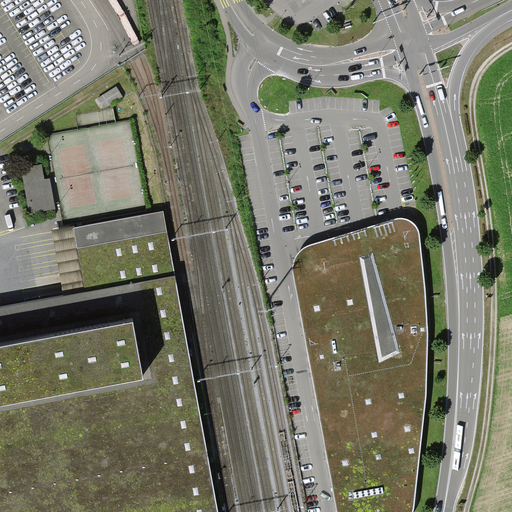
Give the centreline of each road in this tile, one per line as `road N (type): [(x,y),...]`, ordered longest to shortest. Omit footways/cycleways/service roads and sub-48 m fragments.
road 1 (track): [(511,44),(474,76),(491,289),(489,358),(464,511)]
road 2 (secondary): [(403,44),(443,215),(461,386)]
road 3 (secondary): [(461,386),(471,326),(469,249),(446,123)]
road 4 (secondary): [(230,0),(263,47),(282,57),(350,63),(403,44)]
road 5 (motorway): [(446,123),(470,47),(511,11)]
road 6 (secondary): [(461,386),(445,511)]
